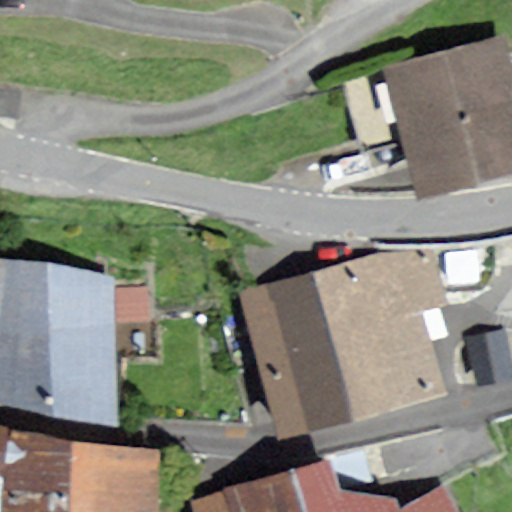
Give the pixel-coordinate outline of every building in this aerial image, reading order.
[(511,94),(500,46),(394,72),(422,186),(511,163),(511,94)] [(393,72),(360,74),(363,136),(396,134),(393,72)] [(439,303),(438,299),(433,277),(390,262),(233,296),(243,341),(265,437),(426,402),(412,341),(406,310),(439,303)] [(0,399),(83,412),(100,292),(0,277),(0,399)] [(505,380),(499,337),(468,341),(474,384),(505,380)] [(132,511),(138,460),(0,446),(0,511),(132,511)] [(381,511),(380,507),(315,505),(312,471),(197,505),(197,511),(381,511)] [(403,511),(441,511),(434,494),(403,511)]
